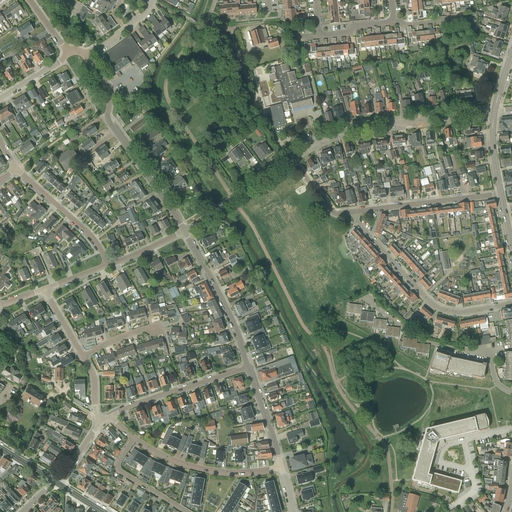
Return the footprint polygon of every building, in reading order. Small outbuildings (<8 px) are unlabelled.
[(99,0),(98,0),(96,4),(104,9),(106,6),(112,9),(113,7),(99,0)] [(17,3),(12,6),(17,13),(18,13),(21,11),(23,15),(25,13),(17,3)] [(98,15),(101,15),(102,13),(104,13),(106,10),(104,9),(96,4),(96,5),(95,4),(92,8),(97,11),(95,16),(98,15)] [(12,6),(8,10),(13,17),(16,15),(18,18),(20,17),(18,13),(17,13),(12,6)] [(500,7),(498,13),(506,16),(508,9),(500,7)] [(364,10),(359,10),(359,15),(364,15),(364,18),(370,17),(370,14),(373,14),(372,11),(369,11),(369,8),(364,9),(364,10)] [(13,17),(8,10),(3,13),(8,20),(11,18),(13,21),(15,20),(13,17)] [(409,12),(410,15),(412,15),(412,17),(417,17),(418,20),(423,19),(422,10),(418,11),(418,12),(412,13),(412,12),(409,12)] [(506,16),(498,13),(496,20),(504,22),(506,16)] [(163,22),(161,23),(166,30),(173,26),(170,22),(168,23),(165,19),(161,14),(159,16),(163,22)] [(92,23),(96,28),(105,21),(101,15),(98,15),(100,18),(92,23)] [(155,19),(153,21),(162,34),(166,30),(161,23),(159,24),(155,19)] [(97,26),(100,31),(113,21),(112,20),(107,24),(105,21),(96,28),(97,26)] [(113,21),(100,31),(104,35),(111,30),(109,27),(113,24),(115,23),(113,21)] [(162,34),(153,21),(150,22),(154,28),(152,29),(158,37),(162,34)] [(28,23),(18,30),(20,34),(20,35),(23,40),(30,36),(28,34),(33,30),(28,23)] [(487,24),(486,27),(490,29),(505,33),(507,27),(500,25),(498,28),(496,27),(496,26),(492,25),(491,26),(487,24)] [(433,28),(433,31),(434,31),(434,36),(433,36),(434,41),(443,40),(442,35),(439,35),(439,30),(436,30),(436,27),(433,28)] [(490,29),(489,32),(490,32),(494,34),(493,36),(495,37),(503,40),(505,33),(490,29)] [(146,30),(143,32),(154,47),(153,45),(157,42),(151,33),(149,35),(146,30)] [(250,33),(254,46),(265,43),(268,42),(270,49),(278,46),(276,39),(272,41),(271,38),(268,39),(268,37),(264,38),(262,30),(250,33)] [(417,38),(416,32),(414,33),(414,30),(410,30),(411,33),(408,33),(408,39),(411,39),(412,43),(416,43),(416,38),(417,38)] [(395,32),(395,35),(396,35),(397,40),(396,40),(396,45),(405,44),(404,38),(401,39),(401,34),(398,34),(398,31),(395,32)] [(144,38),(142,39),(150,50),(154,47),(143,32),(141,34),(144,38)] [(365,43),(365,38),(363,38),(363,35),(359,36),(360,38),(356,39),(357,44),(360,44),(360,49),(365,48),(364,44),(365,43)] [(130,36),(104,55),(113,69),(117,73),(126,67),(127,66),(130,63),(133,67),(136,64),(141,71),(144,75),(146,73),(150,64),(130,36)] [(150,50),(142,39),(140,41),(137,37),(134,39),(144,52),(148,48),(150,50)] [(40,50),(41,49),(42,52),(44,51),(48,58),(54,54),(49,47),(48,48),(45,43),(43,39),(36,44),(40,50)] [(309,55),(316,54),(317,54),(316,49),(315,49),(315,44),(316,44),(315,41),(312,41),(312,44),(307,45),(308,49),(304,49),(305,52),(308,52),(309,55)] [(346,42),(347,45),(348,45),(348,51),(347,51),(348,56),(356,55),(356,49),(353,49),(352,45),(350,45),(350,42),(346,42)] [(488,42),(486,46),(500,51),(502,44),(495,42),(494,45),(491,44),(491,43),(488,42)] [(500,51),(486,46),(484,46),(482,51),(486,52),(486,50),(492,52),(491,55),(497,57),(500,51)] [(25,51),(19,54),(20,56),(22,55),(23,56),(21,57),(25,63),(21,65),(25,72),(32,68),(30,65),(31,64),(27,59),(25,55),(26,54),(25,51)] [(34,58),(33,58),(37,65),(44,61),(40,54),(39,54),(37,51),(34,54),(35,57),(34,58)] [(486,69),(487,64),(483,63),(483,62),(480,61),(479,61),(478,61),(478,59),(473,57),(470,66),(475,68),(473,73),(478,75),(478,74),(483,75),(483,74),(484,74),(485,72),(484,71),(485,69),(486,69)] [(311,89),(308,78),(297,81),(294,72),(290,73),(288,64),(270,68),(272,75),(269,75),(270,82),(273,82),(273,84),(277,98),(279,97),(280,102),(282,101),(285,112),(292,110),(292,111),(313,106),(310,97),(313,96),(311,89)] [(3,75),(5,79),(7,77),(9,81),(10,80),(11,81),(14,79),(13,78),(15,78),(12,73),(13,72),(12,70),(11,70),(9,68),(6,70),(7,73),(3,75)] [(63,81),(65,83),(61,86),(64,92),(72,87),(68,81),(70,80),(66,73),(61,76),(60,74),(55,77),(59,83),(63,81)] [(49,81),(48,81),(52,87),(51,88),(54,92),(61,88),(58,82),(56,83),(53,78),(51,80),(50,79),(48,80),(49,81)] [(38,91),(43,100),(48,97),(43,88),(38,91)] [(341,91),(342,97),(351,96),(350,89),(341,91)] [(38,97),(34,90),(28,94),(32,100),(35,98),(40,106),(44,103),(40,95),(38,97)] [(66,103),(79,95),(76,90),(66,97),(69,101),(66,103)] [(445,90),(438,92),(442,105),(449,103),(447,98),(451,96),(449,90),(445,91),(445,90)] [(470,91),(465,91),(466,103),(472,102),(472,101),(475,100),(473,90),(470,90),(470,91)] [(466,103),(465,91),(459,92),(459,91),(456,92),(457,103),(460,102),(460,104),(466,103)] [(52,100),(56,105),(65,100),(62,94),(52,100)] [(412,102),(415,101),(416,108),(424,106),(422,95),(414,96),(414,94),(411,94),(412,102)] [(79,95),(66,103),(67,105),(70,103),(72,106),(82,100),(79,95)] [(18,99),(26,111),(32,106),(31,104),(29,101),(28,102),(24,96),(21,98),(21,97),(18,99)] [(271,106),(268,96),(263,98),(265,108),(271,106)] [(405,97),(405,101),(401,102),(402,110),(410,109),(408,97),(405,97)] [(18,112),(20,111),(21,113),(26,111),(18,99),(15,101),(16,101),(13,103),(17,109),(16,110),(18,112)] [(390,100),(387,100),(388,111),(395,110),(394,103),(391,104),(390,100)] [(357,103),(353,104),(350,104),(350,108),(351,112),(352,112),(353,116),(359,115),(357,103)] [(270,113),(274,128),(286,125),(281,104),(275,106),(275,107),(272,108),(273,112),(270,113)] [(64,115),(67,119),(75,113),(76,115),(83,111),(79,106),(73,110),(73,109),(64,115)] [(341,106),(335,108),(332,109),(333,113),(335,112),(337,120),(343,118),(342,114),(343,114),(341,106)] [(3,111),(2,111),(9,121),(13,119),(15,117),(13,114),(12,112),(10,112),(8,108),(5,109),(4,109),(3,110),(3,111)] [(324,114),(326,123),(333,121),(330,113),(329,110),(326,110),(327,114),(324,114)] [(0,121),(2,125),(9,121),(2,111),(1,111),(0,111),(0,121)] [(19,113),(16,115),(24,128),(27,126),(25,123),(26,123),(19,113)] [(143,118),(148,123),(153,119),(148,114),(143,118)] [(500,120),(500,129),(501,130),(502,132),(510,131),(510,130),(511,129),(511,117),(502,118),(500,120)] [(130,129),(133,133),(146,124),(143,120),(130,129)] [(93,126),(90,128),(89,127),(82,133),(84,136),(88,133),(90,136),(97,131),(96,131),(97,130),(96,128),(95,128),(93,126)] [(470,128),(470,131),(465,131),(466,135),(474,134),(474,133),(479,133),(479,130),(479,129),(479,126),(470,128)] [(144,143),(148,148),(157,141),(154,137),(159,133),(156,129),(147,136),(149,139),(144,143)] [(453,145),(452,138),(453,138),(452,135),(451,135),(451,130),(444,130),(445,139),(448,139),(449,146),(453,145)] [(426,141),(427,145),(434,144),(432,132),(432,133),(431,132),(429,132),(429,133),(425,133),(426,138),(425,139),(426,140),(426,141)] [(508,133),(500,134),(501,141),(509,140),(509,137),(510,137),(511,136),(511,132),(511,133),(509,133),(508,133)] [(412,136),(408,137),(411,148),(420,147),(420,144),(419,134),(418,134),(417,133),(416,134),(415,134),(412,135),(412,136)] [(67,139),(63,142),(65,146),(78,137),(76,134),(68,140),(67,139)] [(25,146),(20,149),(24,155),(34,148),(31,145),(30,143),(35,140),(33,137),(28,141),(29,143),(25,146)] [(466,139),(467,144),(464,145),(464,149),(481,147),(481,146),(482,146),(481,137),(466,139)] [(81,146),(86,152),(95,145),(90,139),(81,146)] [(162,150),(168,146),(164,140),(150,150),(152,152),(151,153),(153,156),(154,155),(156,158),(159,156),(159,157),(163,155),(162,154),(164,152),(162,150)] [(366,154),(363,141),(361,141),(361,142),(358,142),(359,149),(358,150),(359,156),(366,154)] [(347,144),(347,145),(344,146),(347,157),(350,157),(350,153),(353,152),(351,144),(350,144),(349,143),(347,144)] [(104,144),(95,151),(99,157),(108,150),(104,144)] [(236,159),(236,160),(237,159),(239,157),(238,156),(242,154),(242,155),(242,154),(247,161),(252,158),(242,144),(239,147),(237,148),(228,154),(231,158),(231,157),(234,161),(236,159)] [(261,148),(259,145),(253,149),(262,160),(271,153),(269,150),(269,149),(268,149),(264,144),(264,145),(261,148)] [(334,149),(335,156),(335,157),(336,161),(343,159),(340,148),(334,149)] [(56,158),(66,171),(80,161),(73,150),(70,152),(68,149),(56,158)] [(323,153),(324,157),(327,156),(328,159),(330,163),(335,161),(333,157),(332,157),(329,151),(326,152),(325,151),(324,152),(323,153)] [(50,157),(53,160),(55,159),(50,152),(40,159),(45,163),(50,157)] [(479,152),(470,153),(470,156),(476,156),(476,160),(483,159),(482,152),(479,152)] [(324,157),(323,153),(320,154),(322,157),(320,158),(320,159),(321,162),(322,162),(323,165),(330,163),(328,159),(327,156),(324,157)] [(442,158),(446,169),(452,167),(448,156),(442,158)] [(511,166),(511,156),(503,158),(502,160),(503,166),(504,167),(511,166)] [(87,157),(83,160),(90,171),(95,168),(87,157)] [(307,162),(311,168),(314,172),(321,168),(319,164),(317,165),(313,158),(312,159),(312,158),(310,159),(310,160),(307,162)] [(348,169),(349,174),(359,171),(358,169),(356,169),(356,168),(352,169),(350,158),(345,159),(347,168),(348,169)] [(165,172),(166,171),(168,174),(169,173),(172,177),(176,174),(173,170),(175,169),(173,166),(174,165),(172,163),(171,163),(169,160),(162,166),(164,169),(163,169),(165,172)] [(111,162),(102,168),(104,171),(109,167),(112,171),(119,167),(115,161),(112,163),(111,162)] [(41,163),(35,170),(39,174),(45,167),(41,163)] [(440,167),(440,169),(442,175),(447,174),(443,163),(439,164),(433,166),(431,167),(433,175),(432,176),(434,181),(435,184),(438,183),(437,180),(439,180),(437,174),(436,175),(435,170),(434,168),(440,167)] [(432,175),(429,167),(424,168),(426,176),(432,175)] [(43,178),(48,182),(56,172),(54,171),(52,172),(50,170),(43,178)] [(116,178),(120,183),(129,177),(125,171),(116,178)] [(48,182),(52,186),(57,180),(55,178),(58,174),(56,172),(48,182)] [(478,186),(474,172),(467,175),(471,188),(478,186)] [(447,174),(442,175),(442,176),(443,176),(443,178),(439,179),(440,182),(438,182),(439,184),(435,185),(437,191),(440,190),(441,191),(444,191),(445,191),(447,191),(447,190),(448,189),(445,178),(448,177),(447,174)] [(180,177),(176,180),(178,182),(174,185),(178,191),(186,185),(180,177)] [(394,177),(397,197),(403,196),(402,188),(400,188),(400,184),(398,184),(398,181),(397,179),(394,179),(394,177)] [(459,187),(456,177),(448,179),(451,189),(459,187)] [(52,186),(57,190),(66,180),(65,179),(63,183),(61,181),(59,182),(57,180),(52,186)] [(101,185),(106,192),(111,189),(109,187),(113,184),(110,179),(101,185)] [(414,189),(411,190),(411,195),(419,194),(419,192),(420,192),(419,179),(413,180),(414,189)] [(432,183),(428,184),(427,179),(421,181),(422,186),(423,186),(425,193),(434,191),(432,183)] [(66,180),(57,190),(61,194),(67,187),(65,184),(67,181),(66,180)] [(296,186),(292,180),(282,188),(286,193),(296,186)] [(378,184),(380,199),(386,198),(385,190),(381,191),(381,189),(383,188),(383,184),(381,184),(381,180),(377,181),(378,184)] [(128,191),(132,197),(137,193),(137,194),(143,190),(136,181),(131,185),(132,186),(131,189),(131,190),(128,191)] [(16,197),(18,195),(19,198),(23,195),(24,194),(22,190),(20,191),(16,185),(16,186),(14,183),(9,187),(16,197)] [(66,198),(70,202),(77,194),(75,192),(78,189),(76,187),(77,185),(74,183),(71,187),(73,189),(70,192),(71,192),(66,198)] [(338,200),(339,203),(340,204),(341,204),(342,203),(344,202),(343,194),(341,194),(339,183),(336,183),(337,187),(337,189),(338,195),(339,195),(339,200),(338,200)] [(357,185),(358,185),(358,184),(354,185),(359,204),(362,203),(360,198),(359,195),(360,195),(357,185)] [(126,185),(116,191),(118,195),(127,190),(127,189),(128,188),(126,185)] [(361,195),(358,185),(357,185),(360,195),(359,195),(360,198),(362,203),(367,202),(365,194),(366,193),(365,190),(361,191),(362,193),(361,193),(362,194),(361,195)] [(137,193),(132,197),(134,200),(138,197),(140,200),(147,196),(143,190),(137,194),(137,193)] [(11,201),(4,191),(0,193),(0,197),(5,205),(11,201)] [(70,202),(75,206),(84,196),(86,192),(85,191),(80,196),(77,194),(70,202)] [(304,217),(315,209),(306,196),(304,198),(301,194),(289,204),(291,208),(290,208),(294,215),(301,211),(304,217)] [(92,195),(87,200),(92,205),(97,199),(92,195)] [(118,199),(121,204),(127,200),(123,195),(118,199)] [(84,196),(75,206),(79,210),(86,202),(84,200),(86,198),(84,196)] [(149,206),(150,208),(157,204),(155,201),(152,199),(143,205),(145,209),(149,206)] [(487,210),(492,209),(496,208),(495,203),(495,201),(494,201),(494,200),(493,200),(492,200),(492,201),(485,202),(485,203),(484,204),(484,206),(486,206),(486,209),(485,209),(485,208),(482,209),(481,208),(474,209),(475,213),(487,210)] [(28,219),(29,219),(40,206),(39,207),(32,202),(28,207),(25,205),(14,218),(17,220),(18,219),(23,213),(25,215),(28,212),(31,215),(28,219)] [(157,204),(150,208),(152,210),(149,212),(151,216),(155,214),(161,209),(157,204)] [(84,214),(89,218),(100,205),(95,211),(93,209),(91,211),(89,209),(84,214)] [(89,218),(93,222),(98,216),(96,214),(100,210),(99,209),(102,206),(100,205),(89,218)] [(40,206),(29,219),(31,221),(34,218),(37,221),(46,211),(40,206)] [(132,208),(127,211),(133,225),(138,222),(132,208)] [(93,222),(98,226),(106,217),(106,216),(109,212),(107,211),(100,219),(98,216),(93,222)] [(385,213),(382,214),(382,215),(381,214),(379,219),(386,222),(387,218),(388,218),(392,217),(392,215),(390,215),(387,215),(385,213)] [(128,214),(118,218),(121,225),(127,223),(127,225),(132,223),(128,214)] [(33,231),(36,234),(42,227),(48,232),(57,221),(51,216),(43,226),(40,223),(33,231)] [(106,217),(98,226),(102,230),(107,225),(104,222),(105,221),(106,221),(108,219),(106,217)] [(379,219),(377,224),(388,228),(389,226),(385,224),(386,222),(379,219)] [(160,221),(157,223),(161,230),(163,228),(164,230),(170,227),(166,220),(161,223),(160,221)] [(161,230),(157,223),(154,224),(155,226),(149,228),(153,236),(159,233),(158,231),(161,230)] [(60,240),(63,237),(68,231),(63,226),(55,235),(60,240)] [(125,229),(124,226),(119,228),(116,230),(119,237),(122,236),(120,231),(125,229)] [(383,231),(375,228),(374,233),(375,233),(374,235),(376,236),(379,237),(382,240),(384,238),(381,235),(383,231)] [(345,241),(346,245),(359,233),(355,229),(350,234),(352,236),(349,239),(348,238),(345,241)] [(68,231),(63,237),(69,243),(74,237),(68,231)] [(55,235),(52,233),(44,242),(47,244),(55,235)] [(137,233),(134,234),(138,243),(144,240),(141,233),(138,235),(137,233)] [(355,240),(357,242),(362,237),(359,233),(346,245),(348,243),(350,245),(355,240)] [(133,237),(130,238),(133,245),(138,243),(134,234),(132,235),(133,237)] [(111,249),(113,253),(120,250),(117,243),(116,244),(113,235),(107,237),(109,240),(111,245),(110,246),(111,249)] [(213,235),(202,241),(206,248),(209,246),(209,245),(217,241),(213,235)] [(352,249),(354,251),(366,240),(362,237),(357,242),(359,244),(352,249)] [(133,245),(130,238),(127,240),(126,238),(123,239),(127,247),(133,245)] [(359,250),(360,252),(369,244),(366,240),(354,251),(356,249),(360,245),(362,247),(359,250)] [(76,246),(77,247),(70,252),(74,258),(81,252),(82,254),(87,250),(80,242),(76,246)] [(365,251),(367,253),(372,247),(369,244),(360,252),(362,253),(365,251)] [(388,249),(392,253),(400,245),(399,244),(396,247),(394,244),(388,249)] [(400,245),(392,253),(395,257),(401,252),(399,250),(402,247),(400,245)] [(211,260),(212,262),(225,255),(227,254),(228,253),(224,255),(222,253),(221,254),(219,251),(221,250),(219,247),(214,250),(216,253),(209,257),(211,260)] [(365,257),(367,259),(376,251),(372,247),(367,253),(369,254),(365,257)] [(405,250),(399,256),(403,260),(411,251),(412,252),(414,249),(412,247),(410,250),(407,253),(405,250)] [(439,253),(443,270),(450,269),(448,259),(449,259),(448,251),(442,252),(441,250),(439,251),(440,253),(439,253)] [(376,251),(367,259),(369,261),(372,258),(374,260),(379,255),(376,251)] [(411,251),(403,260),(406,263),(412,258),(410,256),(413,253),(412,252),(411,251)] [(51,252),(44,255),(50,269),(57,266),(51,252)] [(427,252),(421,257),(423,260),(430,254),(427,252)] [(225,255),(212,262),(213,264),(215,268),(222,264),(221,261),(229,256),(228,253),(227,254),(225,255)] [(406,263),(410,267),(419,259),(418,259),(421,257),(419,255),(413,260),(412,258),(406,263)] [(166,261),(168,266),(177,261),(174,256),(166,261)] [(372,267),(373,269),(382,261),(379,257),(373,262),(375,264),(372,267)] [(30,262),(37,275),(44,272),(37,258),(30,262)] [(187,258),(181,262),(182,264),(179,265),(181,269),(184,267),(186,271),(192,268),(187,258)] [(239,263),(237,259),(235,260),(230,263),(232,268),(238,265),(237,264),(239,263)] [(410,267),(414,271),(419,266),(417,264),(420,261),(419,259),(410,267)] [(166,275),(162,267),(158,260),(150,264),(154,272),(158,270),(161,277),(166,275)] [(378,268),(380,269),(384,266),(386,265),(382,261),(373,269),(375,271),(378,268)] [(414,271),(417,275),(426,267),(424,265),(421,268),(419,266),(414,271)] [(380,269),(377,272),(378,274),(379,273),(382,276),(384,274),(388,270),(384,266),(380,269)] [(221,278),(221,279),(231,274),(229,270),(231,269),(230,267),(222,270),(222,271),(218,273),(219,275),(219,276),(220,278),(221,278)] [(426,267),(417,275),(421,279),(426,274),(424,272),(428,269),(426,267)] [(25,268),(19,271),(24,281),(30,278),(25,268)] [(134,271),(139,280),(138,280),(141,285),(148,281),(140,268),(134,271)] [(383,279),(385,281),(392,275),(388,270),(384,274),(386,277),(383,279)] [(185,276),(184,275),(180,277),(182,281),(186,279),(188,282),(190,280),(190,281),(197,277),(194,271),(185,276)] [(173,280),(169,274),(164,277),(168,283),(173,280)] [(119,284),(117,285),(119,288),(120,287),(123,291),(130,287),(123,275),(115,279),(119,284)] [(392,275),(385,281),(387,283),(390,280),(392,283),(396,279),(392,275)] [(9,280),(4,276),(0,280),(0,289),(0,290),(4,285),(8,288),(11,285),(7,282),(9,280)] [(419,283),(422,287),(431,279),(429,277),(426,280),(424,278),(419,283)] [(431,279),(422,287),(426,291),(432,286),(430,283),(433,280),(431,279)] [(392,289),(394,291),(401,284),(397,280),(393,284),(396,287),(392,289)] [(228,292),(231,298),(238,294),(236,290),(244,286),(241,281),(231,286),(233,290),(228,292)] [(98,286),(106,299),(113,295),(105,282),(98,286)] [(149,284),(153,291),(155,293),(157,292),(152,282),(149,284)] [(199,294),(201,298),(211,293),(205,282),(199,285),(199,286),(194,288),(197,295),(199,294)] [(399,290),(401,293),(405,289),(401,284),(394,291),(396,293),(399,290)] [(171,288),(171,287),(169,288),(167,288),(172,299),(180,296),(175,286),(171,288)] [(437,298),(442,299),(446,288),(444,287),(442,291),(440,290),(437,298)] [(81,292),(83,296),(82,296),(86,303),(87,302),(90,308),(97,304),(88,288),(81,292)] [(442,299),(447,301),(450,294),(449,294),(451,290),(446,288),(442,299)] [(400,298),(402,300),(409,293),(405,289),(401,293),(403,295),(400,298)] [(511,290),(509,291),(501,292),(495,294),(491,295),(492,299),(496,299),(496,297),(499,297),(499,295),(502,295),(502,294),(504,293),(505,300),(511,298),(511,290)] [(447,301),(452,303),(456,292),(454,291),(452,295),(450,294),(447,301)] [(404,302),(406,304),(414,296),(411,292),(409,293),(402,300),(405,297),(407,299),(404,302)] [(211,293),(201,298),(204,303),(207,302),(213,299),(211,293)] [(414,296),(406,304),(407,305),(410,303),(412,305),(418,299),(414,296)] [(65,302),(74,318),(81,314),(72,298),(65,302)] [(209,308),(209,309),(217,306),(214,300),(207,304),(205,305),(200,306),(201,310),(207,309),(209,308)] [(236,308),(237,311),(253,303),(250,304),(248,301),(243,304),(242,302),(234,305),(234,306),(234,307),(235,308),(236,308)] [(137,303),(134,304),(138,319),(146,317),(144,309),(139,310),(137,303)] [(253,303),(237,311),(238,313),(238,314),(238,315),(240,316),(247,313),(246,310),(251,308),(254,313),(261,309),(259,306),(257,307),(257,306),(255,307),(253,303)] [(138,319),(134,304),(136,311),(128,313),(130,321),(138,319)] [(152,314),(159,312),(158,308),(157,304),(150,306),(152,314)] [(41,305),(35,308),(40,317),(41,317),(39,315),(45,312),(41,305)] [(209,309),(212,315),(220,311),(217,306),(209,309)] [(102,314),(102,315),(103,315),(104,316),(106,315),(105,313),(106,313),(102,307),(99,309),(100,311),(98,312),(99,316),(102,314)] [(160,316),(167,315),(166,311),(165,307),(158,308),(159,312),(160,316)] [(421,315),(423,317),(428,311),(423,307),(419,311),(422,314),(421,315)] [(40,317),(35,308),(33,309),(32,308),(30,310),(29,310),(30,311),(34,318),(37,316),(38,318),(40,317)] [(511,308),(500,311),(502,320),(511,318),(511,308)] [(167,315),(168,319),(175,317),(174,309),(166,311),(167,315)] [(399,309),(397,311),(403,317),(406,320),(413,313),(409,310),(406,313),(404,311),(402,310),(401,311),(399,309)] [(220,311),(212,315),(213,316),(211,317),(213,321),(215,320),(215,321),(222,317),(220,311)] [(428,311),(423,317),(424,316),(427,318),(426,320),(428,321),(432,316),(428,311)] [(124,326),(123,321),(126,320),(125,314),(122,315),(122,318),(114,320),(116,328),(124,326)] [(245,325),(246,328),(258,324),(257,320),(259,319),(257,314),(250,317),(251,320),(245,322),(246,324),(245,325)] [(24,315),(19,318),(23,324),(26,322),(27,325),(31,323),(28,318),(27,319),(24,315)] [(14,321),(21,333),(22,336),(25,334),(20,326),(23,324),(19,318),(14,321)] [(436,318),(435,323),(434,326),(438,327),(437,328),(440,329),(441,325),(443,319),(436,318)] [(479,325),(479,324),(480,330),(488,329),(487,325),(485,325),(485,323),(484,318),(478,319),(479,325)] [(116,328),(114,320),(106,322),(108,330),(116,328)] [(207,327),(208,330),(222,325),(220,320),(212,323),(213,325),(207,327)] [(11,328),(12,330),(13,332),(16,330),(18,333),(19,333),(19,334),(21,333),(14,321),(8,324),(9,324),(7,325),(9,329),(11,328)] [(449,321),(447,328),(447,326),(451,327),(450,329),(453,330),(453,328),(455,323),(449,321)] [(30,325),(33,330),(28,333),(29,335),(34,332),(37,330),(33,324),(30,325)] [(256,331),(257,334),(264,331),(262,326),(260,327),(258,324),(246,328),(248,332),(249,331),(250,334),(256,331)] [(36,336),(42,332),(45,337),(47,336),(56,331),(53,325),(45,330),(43,327),(34,333),(36,336)] [(94,337),(93,329),(92,329),(91,325),(88,325),(89,328),(90,330),(84,331),(86,339),(94,337)] [(101,327),(93,329),(94,337),(102,335),(101,327)] [(171,336),(178,337),(179,333),(179,329),(172,328),(171,336)] [(252,342),(253,346),(265,341),(264,337),(266,337),(264,331),(257,334),(258,337),(252,340),(253,341),(252,342)] [(178,337),(178,341),(185,341),(186,333),(179,333),(178,337)] [(15,334),(6,340),(10,346),(19,341),(15,334)] [(213,343),(227,338),(225,334),(217,337),(218,338),(212,340),(211,341),(212,344),(213,343)] [(52,336),(47,338),(49,341),(50,343),(53,342),(55,345),(62,341),(58,335),(53,338),(52,336)] [(41,346),(49,341),(47,338),(35,345),(36,347),(37,347),(38,347),(39,347),(40,347),(42,347),(41,346)] [(162,339),(154,341),(156,349),(159,348),(160,349),(163,348),(164,352),(168,351),(165,342),(163,343),(162,339)] [(154,341),(145,344),(147,351),(156,349),(154,341)] [(265,341),(253,346),(255,349),(256,351),(263,349),(264,352),(271,349),(269,344),(266,344),(265,341)] [(147,351),(145,344),(137,346),(139,354),(147,351)] [(56,353),(57,353),(58,353),(59,356),(60,355),(61,356),(68,351),(64,345),(59,348),(58,346),(48,352),(49,355),(55,351),(56,353)] [(133,346),(124,349),(127,356),(136,353),(133,346)] [(227,365),(228,365),(229,365),(230,364),(234,362),(232,359),(234,358),(232,354),(229,347),(220,351),(222,354),(224,353),(225,356),(223,357),(222,358),(223,360),(224,360),(226,365),(227,365)] [(118,356),(115,357),(116,361),(127,356),(124,349),(116,352),(118,356)] [(482,365),(450,358),(451,354),(436,349),(435,353),(430,369),(430,370),(436,374),(444,375),(444,374),(445,371),(483,379),(486,364),(482,364),(482,365)] [(186,354),(188,361),(196,359),(194,352),(186,354)] [(113,353),(105,357),(108,364),(116,361),(115,357),(113,353)] [(207,361),(205,355),(205,354),(201,355),(204,362),(200,363),(203,373),(204,373),(205,373),(206,373),(207,372),(211,370),(210,368),(208,363),(207,361)] [(73,361),(70,356),(60,361),(63,367),(73,361)] [(257,364),(258,366),(272,361),(271,356),(267,357),(267,358),(264,359),(264,358),(256,360),(257,361),(256,362),(257,364)] [(262,382),(264,381),(265,384),(294,374),(290,363),(289,361),(292,361),(295,360),(293,356),(275,362),(277,367),(267,371),(261,373),(259,373),(259,374),(259,375),(261,381),(261,382),(262,382)] [(108,364),(105,357),(97,360),(100,367),(101,370),(103,369),(102,366),(108,364)] [(181,372),(184,371),(186,378),(188,377),(189,378),(190,377),(191,378),(193,377),(194,376),(195,376),(195,375),(196,374),(192,364),(188,365),(187,364),(187,362),(186,357),(180,359),(181,363),(179,364),(181,372)] [(13,381),(14,380),(18,383),(21,377),(17,375),(18,373),(11,369),(10,371),(6,368),(3,374),(7,376),(6,377),(13,381)] [(160,379),(159,379),(162,387),(163,387),(164,387),(166,386),(166,385),(170,384),(167,376),(166,377),(163,369),(157,371),(160,379)] [(158,388),(156,384),(158,383),(154,373),(146,376),(146,377),(147,381),(148,381),(148,383),(147,383),(150,391),(152,390),(153,391),(154,391),(155,389),(158,388)] [(236,379),(233,380),(234,380),(233,381),(234,385),(233,385),(234,388),(235,387),(236,391),(239,390),(238,386),(239,386),(240,389),(244,388),(243,385),(241,378),(236,380),(236,379)] [(136,384),(139,392),(138,392),(139,395),(140,394),(140,395),(144,394),(143,393),(146,392),(145,387),(143,379),(142,380),(142,379),(139,380),(139,381),(140,383),(136,384)] [(134,391),(135,391),(134,387),(133,388),(132,385),(134,385),(132,380),(127,381),(129,389),(127,390),(129,398),(131,398),(131,399),(133,398),(133,397),(136,396),(134,391)] [(80,389),(81,397),(85,397),(84,381),(75,381),(75,389),(80,389)] [(278,389),(276,383),(266,386),(268,392),(278,389)] [(228,392),(226,393),(223,386),(220,387),(219,385),(216,386),(216,388),(215,388),(217,392),(219,392),(220,395),(222,394),(223,399),(230,397),(228,393),(228,392)] [(38,406),(39,407),(41,403),(43,404),(46,399),(37,394),(38,392),(29,387),(27,386),(25,390),(27,391),(22,399),(29,403),(30,401),(35,404),(35,405),(38,406)] [(203,391),(204,391),(202,392),(204,395),(205,395),(206,400),(210,399),(211,404),(215,402),(210,389),(207,390),(206,389),(204,390),(204,391),(203,391)] [(192,394),(191,395),(194,404),(197,403),(200,411),(203,409),(203,407),(205,406),(203,400),(201,401),(198,393),(194,394),(194,393),(192,394)] [(269,399),(270,401),(271,402),(274,401),(275,401),(278,400),(276,393),(268,396),(269,398),(269,399)] [(247,395),(235,399),(237,406),(240,405),(241,405),(249,402),(248,400),(249,400),(248,397),(247,397),(247,395)] [(73,402),(82,407),(84,404),(73,398),(73,402)] [(184,407),(186,414),(193,411),(191,404),(187,405),(184,398),(181,398),(178,399),(178,400),(181,408),(184,407)] [(279,403),(276,404),(272,406),(273,409),(272,409),(273,411),(274,411),(274,412),(282,409),(291,406),(289,398),(279,401),(279,403)] [(61,402),(70,410),(72,408),(63,400),(61,402)] [(164,406),(168,418),(167,416),(171,414),(170,412),(173,411),(174,417),(178,415),(177,413),(178,413),(176,406),(175,406),(173,401),(171,402),(170,402),(168,402),(167,403),(168,407),(165,408),(164,406)] [(168,418),(164,406),(160,407),(162,412),(161,412),(159,406),(152,409),(155,416),(152,417),(154,422),(162,419),(164,425),(168,423),(167,418),(168,418)] [(240,416),(252,412),(250,407),(240,410),(242,415),(240,416)] [(139,412),(137,413),(137,414),(136,414),(138,422),(141,421),(142,422),(143,422),(144,425),(152,424),(150,418),(147,419),(146,416),(145,416),(143,412),(140,413),(139,412)] [(252,412),(240,416),(243,423),(251,422),(250,419),(254,418),(252,412)] [(276,419),(277,422),(292,417),(290,418),(289,415),(286,415),(285,412),(282,413),(282,414),(275,416),(275,417),(275,418),(276,419)] [(307,414),(309,421),(315,419),(313,412),(307,414)] [(68,419),(82,424),(85,417),(75,413),(73,416),(70,414),(68,419)] [(444,440),(461,436),(463,435),(473,433),(476,432),(488,429),(484,414),(474,417),(474,418),(430,428),(426,429),(420,451),(411,481),(458,494),(462,481),(432,472),(429,472),(430,470),(434,454),(434,453),(444,444),(443,440),(444,440)] [(50,420),(65,427),(67,422),(52,416),(50,420)] [(292,417),(277,422),(278,425),(278,427),(279,427),(279,428),(286,426),(286,427),(289,426),(288,422),(293,420),(292,417)] [(214,420),(204,422),(206,431),(205,431),(207,440),(216,438),(215,429),(214,420)] [(246,430),(251,429),(252,432),(264,430),(262,423),(261,423),(251,425),(245,426),(245,428),(246,430)] [(64,433),(78,439),(81,431),(67,426),(64,433)] [(52,434),(54,431),(50,428),(45,435),(49,438),(52,434)] [(113,442),(112,443),(117,448),(118,446),(114,442),(119,437),(111,428),(105,433),(113,442)] [(168,448),(171,449),(176,437),(171,435),(173,431),(168,429),(164,438),(168,440),(166,445),(169,446),(168,448)] [(54,431),(52,434),(60,440),(62,436),(57,433),(54,431)] [(299,437),(297,431),(291,433),(292,437),(287,438),(289,444),(297,441),(296,438),(299,437)] [(37,433),(36,435),(31,441),(32,442),(29,447),(35,450),(40,443),(41,444),(43,440),(39,438),(41,435),(37,433)] [(227,437),(228,446),(234,445),(248,444),(247,434),(227,437)] [(176,437),(171,449),(174,450),(174,449),(177,450),(179,445),(184,447),(187,437),(183,435),(181,441),(176,438),(176,437)] [(190,456),(193,457),(196,446),(191,444),(193,437),(189,436),(185,447),(189,449),(188,454),(190,455),(190,456)] [(97,444),(100,446),(104,449),(103,448),(105,445),(108,447),(110,444),(107,442),(104,440),(101,438),(97,444)] [(62,447),(71,452),(74,447),(69,443),(66,441),(63,439),(61,442),(64,444),(62,447)] [(196,446),(193,457),(196,458),(196,457),(199,457),(201,452),(205,454),(208,444),(203,442),(201,448),(196,446)] [(255,443),(251,443),(251,446),(250,446),(251,450),(256,449),(256,447),(259,446),(259,450),(269,449),(267,442),(261,442),(261,443),(256,444),(255,443)] [(46,452),(41,460),(49,465),(54,457),(55,455),(63,459),(66,455),(52,445),(48,450),(50,451),(49,453),(46,452)] [(93,450),(92,451),(106,461),(108,458),(101,454),(103,451),(102,451),(104,449),(100,446),(98,448),(95,446),(95,447),(94,447),(93,449),(93,450)] [(216,450),(216,452),(216,461),(217,462),(217,463),(222,463),(222,462),(223,462),(223,456),(227,456),(227,449),(223,449),(223,451),(216,450)] [(242,463),(242,456),(246,456),(245,449),(242,449),(242,451),(235,452),(235,453),(235,463),(236,463),(237,464),(241,464),(241,463),(242,463)] [(258,457),(259,460),(272,458),(270,450),(258,452),(258,454),(255,454),(255,452),(252,452),(252,456),(255,456),(256,457),(258,457)] [(106,461),(92,451),(91,453),(90,453),(89,455),(89,456),(96,461),(98,458),(105,463),(106,461)] [(128,458),(125,463),(130,466),(132,464),(136,467),(138,464),(144,454),(141,453),(141,454),(139,453),(138,452),(135,457),(130,454),(128,458)] [(144,454),(138,464),(143,467),(140,472),(144,474),(149,466),(149,465),(146,463),(148,459),(146,457),(147,456),(144,455),(144,454)] [(484,461),(492,462),(493,455),(485,454),(484,461)] [(294,469),(295,470),(303,468),(303,466),(312,464),(310,456),(304,458),(303,456),(292,459),(293,462),(291,462),(291,463),(293,469),(294,469)] [(1,468),(5,471),(9,468),(11,463),(3,458),(0,462),(0,472),(0,471),(0,468),(1,467),(2,467),(1,468)] [(495,462),(495,466),(506,467),(507,462),(506,462),(506,459),(500,459),(500,460),(494,459),(494,462),(495,462)] [(83,464),(83,465),(90,470),(92,467),(95,469),(97,467),(86,460),(84,463),(84,462),(83,464)] [(156,474),(161,463),(161,464),(158,462),(158,464),(155,462),(153,467),(149,466),(144,474),(144,475),(149,477),(151,472),(156,474)] [(159,481),(163,484),(167,474),(164,472),(166,467),(163,466),(164,465),(161,464),(161,463),(156,474),(161,476),(159,481)] [(15,465),(7,472),(13,475),(18,467),(15,465)] [(90,470),(83,465),(82,466),(80,467),(81,468),(79,470),(90,477),(91,475),(88,473),(90,470)] [(321,466),(312,468),(314,474),(323,472),(321,466)] [(175,482),(179,471),(176,470),(175,471),(173,470),(171,475),(167,474),(163,484),(168,485),(170,480),(175,482)] [(179,471),(175,482),(180,483),(178,489),(183,490),(187,481),(182,479),(184,474),(181,473),(182,472),(179,471)] [(13,475),(7,472),(8,472),(1,478),(3,480),(8,476),(9,477),(10,475),(11,476),(13,478),(14,476),(13,475)] [(307,483),(307,482),(313,481),(311,472),(296,476),(299,485),(303,484),(307,483)] [(24,480),(27,482),(27,483),(33,487),(35,487),(36,484),(38,484),(39,482),(39,480),(28,474),(26,478),(24,476),(22,479),(24,480)] [(194,478),(193,483),(203,485),(205,478),(196,476),(195,478),(194,478)] [(78,484),(77,486),(77,487),(84,491),(87,488),(88,489),(90,486),(91,484),(93,482),(88,479),(87,481),(85,480),(84,480),(82,479),(80,483),(78,484)] [(264,484),(266,489),(274,487),(272,480),(265,482),(265,484),(264,484)] [(20,488),(17,491),(24,497),(24,496),(25,496),(26,496),(26,494),(30,491),(28,490),(29,489),(25,484),(25,483),(22,481),(20,483),(18,485),(20,488)] [(241,481),(237,488),(244,493),(247,488),(246,487),(247,486),(241,481)] [(90,486),(88,489),(86,492),(93,497),(101,485),(96,482),(93,487),(90,486)] [(20,500),(14,493),(6,485),(5,486),(6,488),(5,489),(9,493),(6,495),(15,504),(17,504),(19,503),(19,501),(20,500)] [(101,486),(94,497),(102,502),(106,495),(103,493),(107,486),(104,485),(103,487),(101,486)] [(302,488),(303,492),(301,493),(302,497),(301,497),(302,500),(303,500),(303,501),(305,500),(306,501),(310,500),(309,499),(314,498),(312,494),(315,493),(313,486),(302,488)] [(237,488),(234,493),(241,497),(244,493),(237,488)] [(496,491),(496,495),(504,496),(505,490),(503,490),(503,488),(501,488),(500,488),(499,489),(498,489),(497,492),(496,491)] [(117,503),(115,503),(118,505),(118,506),(121,508),(128,498),(130,499),(133,493),(130,491),(126,497),(121,493),(119,496),(118,498),(120,499),(117,503)] [(113,492),(113,493),(111,496),(108,494),(103,502),(106,505),(107,504),(109,506),(113,498),(112,497),(113,496),(114,496),(116,493),(113,492)] [(234,493),(231,497),(240,502),(239,502),(241,497),(234,493)] [(413,511),(414,510),(415,510),(419,497),(409,495),(402,493),(397,510),(402,511),(401,511),(413,511)] [(0,507),(4,511),(8,511),(9,511),(12,507),(6,500),(7,500),(2,495),(0,496),(0,498),(4,502),(2,504),(0,501),(0,507)] [(504,496),(496,495),(495,499),(493,498),(492,502),(495,503),(496,501),(503,503),(504,496)] [(46,504),(53,511),(60,511),(62,511),(59,508),(58,509),(56,507),(58,504),(57,502),(59,500),(56,497),(54,499),(52,498),(49,501),(46,504)] [(231,497),(228,502),(237,507),(240,502),(231,497)] [(127,510),(129,511),(135,511),(140,505),(142,506),(145,501),(142,498),(138,504),(133,500),(130,505),(131,506),(128,511),(127,510)] [(201,501),(192,499),(190,507),(194,507),(195,506),(200,506),(201,501)] [(486,503),(485,506),(500,511),(501,509),(502,507),(494,504),(493,506),(489,505),(490,502),(487,501),(485,502),(486,503)] [(237,511),(239,509),(237,507),(228,502),(225,506),(234,511),(237,511)]
